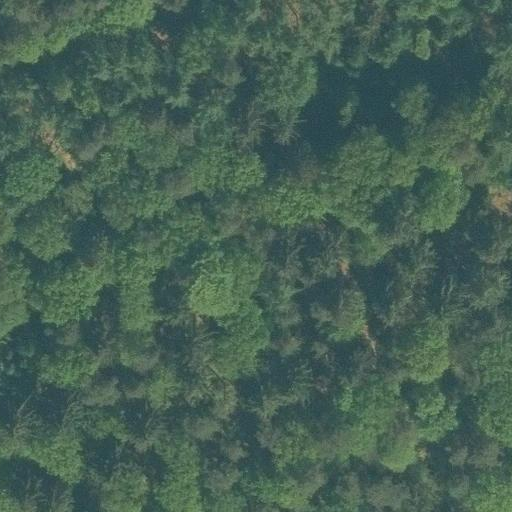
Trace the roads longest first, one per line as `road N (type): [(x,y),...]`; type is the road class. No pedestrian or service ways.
road 1 (track): [(199,0),(297,122),(348,238),(365,362),(342,511)]
road 2 (track): [(155,0),(0,62)]
